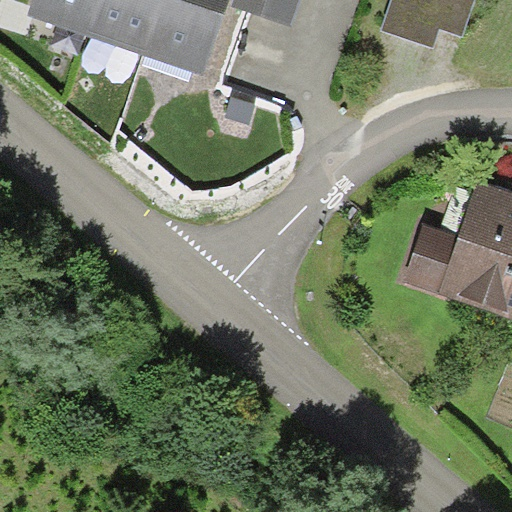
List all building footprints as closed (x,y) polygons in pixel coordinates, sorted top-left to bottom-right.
[(35,0),(29,21),(88,40),(101,0),(35,0)] [(101,0),(88,40),(147,60),(167,0),(101,0)] [(167,0),(147,60),(203,79),(229,0),(167,0)] [(234,0),(231,9),(289,29),(299,0),(234,0)] [(476,0),(393,0),(383,34),(434,50),(439,32),(464,40),(476,0)] [(511,196),(479,185),(460,239),(424,227),(404,284),(511,321),(511,196)]
